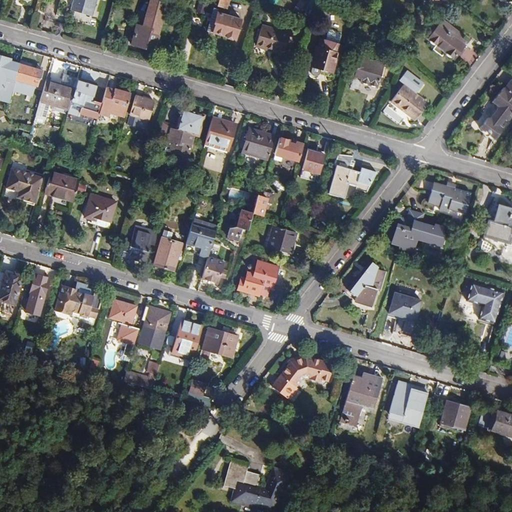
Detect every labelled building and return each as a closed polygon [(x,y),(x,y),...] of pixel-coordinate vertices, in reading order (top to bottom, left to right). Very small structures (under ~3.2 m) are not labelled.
[(75,0),(74,3),(94,9),(96,0),(75,0)] [(168,0),(151,0),(144,25),(138,23),(132,43),(155,49),(160,35),(158,34),(168,0)] [(204,4),(199,2),(196,10),(202,12),(204,4)] [(94,9),(74,3),(73,9),(93,15),(94,9)] [(218,8),(213,7),(206,29),(224,34),(226,37),(231,39),(234,37),(236,38),(242,18),(217,11),(218,8)] [(462,35),(443,20),(428,39),(436,45),(432,51),(440,57),(444,52),(454,59),(464,46),(457,41),(462,35)] [(263,26),(257,44),(274,49),(273,52),(284,55),(290,34),(263,26)] [(376,38),(367,36),(365,42),(374,44),(376,38)] [(339,44),(320,38),(312,65),(311,70),(311,71),(311,72),(314,74),(315,74),(317,72),(319,67),(331,70),(339,44)] [(383,64),(358,57),(352,76),(360,78),(359,82),(377,87),(383,64)] [(32,63),(21,60),(13,83),(17,84),(15,92),(32,96),(34,89),(35,89),(38,81),(42,82),(45,73),(43,70),(31,66),(32,63)] [(79,75),(75,88),(69,109),(81,113),(81,111),(99,116),(103,103),(103,100),(93,98),(98,81),(79,75)] [(75,88),(47,79),(41,101),(69,109),(75,88)] [(511,79),(510,79),(503,88),(503,87),(491,102),(496,105),(497,109),(490,118),(486,118),(479,128),(492,138),(501,127),(499,125),(503,119),(506,121),(507,121),(508,120),(511,114),(511,79)] [(427,102),(402,84),(390,101),(414,119),(427,102)] [(107,87),(103,100),(103,103),(111,105),(109,112),(124,116),(131,93),(129,92),(122,90),(115,88),(115,89),(107,87)] [(155,99),(137,94),(131,113),(149,119),(155,99)] [(373,115),(379,103),(371,99),(365,110),(373,115)] [(69,109),(67,115),(96,124),(99,116),(81,111),(81,113),(69,109)] [(188,112),(182,110),(177,128),(194,133),(200,135),(204,122),(201,120),(202,116),(197,115),(197,112),(189,110),(188,112)] [(236,125),(212,118),(205,144),(228,151),(236,125)] [(187,157),(194,133),(177,128),(171,127),(167,141),(173,143),(170,152),(187,157)] [(268,160),(275,136),(250,129),(242,153),(268,160)] [(304,144),(280,137),(275,153),(299,161),(304,144)] [(317,150),(308,148),(302,167),(319,173),(324,154),(317,152),(317,150)] [(354,156),(338,154),(336,160),(338,161),(329,191),(345,196),(349,182),(357,184),(365,189),(377,173),(362,169),(361,173),(350,169),(354,156)] [(37,186),(40,187),(42,177),(12,168),(7,188),(19,191),(16,201),(23,203),(24,199),(33,202),(32,205),(34,206),(39,191),(36,190),(37,186)] [(50,172),(44,193),(74,202),(80,181),(50,172)] [(274,180),(272,184),(282,191),(285,186),(274,180)] [(453,188),(445,185),(433,182),(427,202),(439,206),(438,210),(447,212),(448,209),(464,214),(470,193),(453,188)] [(245,204),(249,194),(232,188),(228,198),(245,204)] [(117,202),(92,195),(85,217),(93,220),(91,225),(109,230),(117,202)] [(258,195),(253,213),(262,216),(268,198),(258,195)] [(511,208),(498,205),(493,222),(487,220),(483,236),(508,244),(511,234),(511,208)] [(399,217),(397,223),(395,226),(391,239),(391,243),(392,245),(393,246),(397,247),(397,250),(411,254),(414,240),(438,247),(442,233),(440,232),(441,226),(433,224),(432,226),(420,222),(422,213),(407,209),(405,218),(399,217)] [(253,213),(241,210),(237,227),(229,228),(227,236),(238,240),(242,228),(248,230),(253,213)] [(217,227),(192,220),(186,243),(201,247),(200,254),(208,256),(214,236),(217,227)] [(151,244),(154,245),(160,224),(156,223),(154,230),(138,225),(132,246),(127,244),(123,256),(145,263),(151,244)] [(296,232),(273,226),(267,247),(290,254),(296,232)] [(177,257),(181,258),(185,244),(162,238),(154,265),(173,271),(177,257)] [(208,258),(202,278),(220,283),(224,268),(221,267),(222,264),(216,262),(217,260),(208,258)] [(281,268),(259,262),(255,276),(248,274),(246,282),(242,281),(239,290),(261,296),(261,294),(269,296),(272,288),(275,289),(281,268)] [(355,311),(367,314),(364,324),(373,327),(375,317),(380,307),(372,304),(376,291),(379,292),(384,273),(376,271),(376,268),(368,262),(345,291),(354,298),(353,302),(352,304),(355,311)] [(13,277),(5,274),(0,290),(0,300),(14,305),(23,276),(14,273),(13,277)] [(38,315),(49,279),(34,275),(29,294),(30,295),(25,311),(38,315)] [(503,293),(471,284),(466,301),(481,306),(477,319),(494,324),(503,293)] [(61,286),(57,298),(72,302),(73,298),(74,295),(74,292),(75,290),(61,286)] [(354,298),(345,291),(343,294),(353,302),(354,298)] [(74,292),(74,295),(73,298),(72,302),(57,298),(54,312),(67,316),(69,310),(88,316),(95,318),(102,296),(93,293),(92,298),(74,292)] [(421,301),(395,293),(389,313),(415,321),(421,301)] [(122,356),(130,358),(138,330),(132,329),(134,321),(132,320),(135,307),(114,301),(109,318),(122,322),(116,341),(126,344),(122,356)] [(149,309),(144,307),(141,320),(146,321),(149,309)] [(149,309),(146,321),(142,335),(160,341),(168,314),(149,309)] [(88,316),(69,310),(67,316),(78,319),(79,320),(81,321),(83,321),(85,321),(86,320),(87,319),(87,318),(88,317),(88,316)] [(93,326),(95,318),(88,316),(88,317),(87,318),(87,319),(86,320),(85,321),(90,322),(89,325),(93,326)] [(191,359),(200,326),(180,320),(171,353),(191,359)] [(237,336),(207,327),(201,348),(231,357),(237,336)] [(511,353),(499,350),(495,364),(511,368),(511,353)] [(306,357),(308,358),(308,355),(306,354),(289,360),(287,363),(289,364),(291,362),(306,357)] [(333,365),(308,358),(306,357),(291,362),(289,364),(272,387),(285,397),(294,386),(296,387),(303,377),(305,377),(309,378),(309,380),(318,382),(318,379),(328,382),(333,365)] [(123,382),(151,390),(158,366),(144,362),(141,373),(145,374),(144,376),(126,371),(123,382)] [(361,378),(352,376),(341,415),(358,420),(363,405),(373,408),(381,379),(362,373),(361,378)] [(398,421),(416,426),(427,389),(396,379),(386,412),(399,415),(398,421)] [(209,407),(210,405),(212,400),(200,397),(204,385),(191,381),(185,400),(209,407)] [(298,388),(296,387),(294,386),(285,397),(289,400),(298,388)] [(469,409),(446,402),(440,421),(463,428),(469,409)] [(511,416),(484,408),(481,420),(486,421),(484,427),(511,435),(511,416)] [(266,431),(246,425),(241,442),(261,448),(266,431)] [(250,464),(230,459),(228,466),(224,486),(238,490),(233,502),(261,511),(282,511),(298,472),(275,464),(270,478),(248,473),(250,464)]
